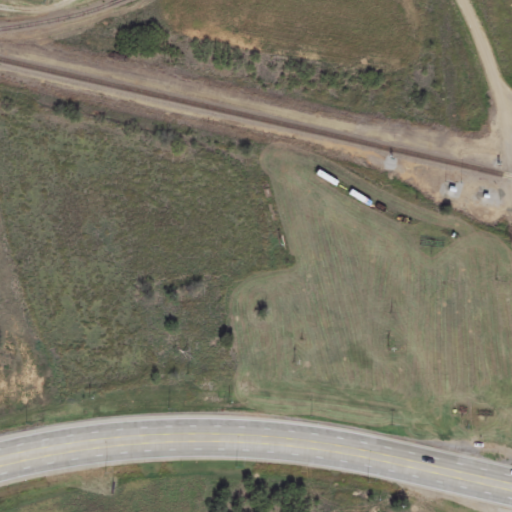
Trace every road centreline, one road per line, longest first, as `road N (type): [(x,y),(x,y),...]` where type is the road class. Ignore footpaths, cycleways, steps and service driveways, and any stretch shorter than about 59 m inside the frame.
road 1 (trunk): [(456,479),(405,454),(191,419),(102,426),(0,454)]
road 2 (trunk): [(0,482),(115,449),(197,444),(313,457),(401,480),(456,479)]
road 3 (residential): [(472,0),(501,94),(511,165)]
